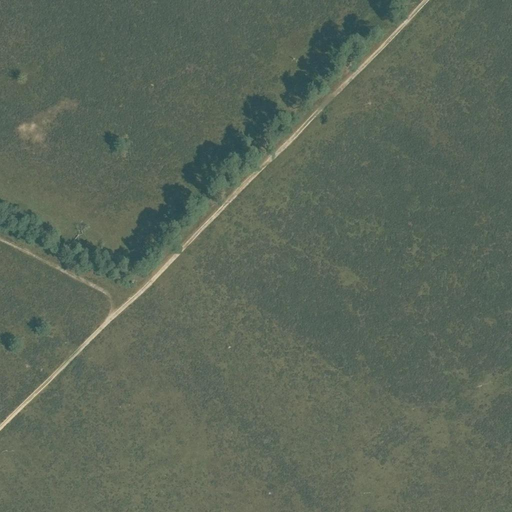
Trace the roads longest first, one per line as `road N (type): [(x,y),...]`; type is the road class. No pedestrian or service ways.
road 1 (track): [(428,0),(133,299)]
road 2 (track): [(133,299),(0,433)]
